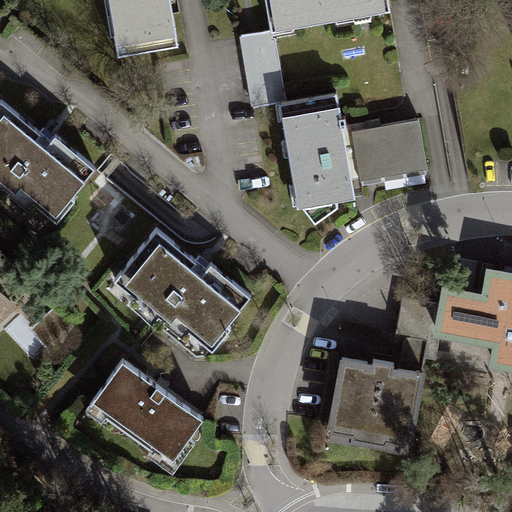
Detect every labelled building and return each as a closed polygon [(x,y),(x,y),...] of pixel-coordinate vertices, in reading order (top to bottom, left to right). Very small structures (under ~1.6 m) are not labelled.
[(167,0),(105,0),(115,56),(176,46),(167,0)] [(386,0),(269,0),(274,29),(388,11),(386,0)] [(271,84),(271,97),(282,97),(283,34),(246,33),(246,84),(271,84)] [(5,98),(0,103),(0,185),(8,192),(13,187),(36,206),(42,199),(60,214),(102,164),(61,129),(55,136),(5,98)] [(336,98),(280,107),(297,200),(299,200),(315,220),(334,205),(332,197),(351,194),(349,177),(425,165),(417,117),(340,129),(336,98)] [(152,224),(110,271),(132,288),(126,295),(154,319),(159,314),(182,333),(188,326),(214,344),(232,324),(225,318),(246,293),(200,253),(195,259),(152,224)] [(511,273),(490,270),(486,294),(444,286),(441,302),(400,295),(393,332),(425,338),(422,356),(435,358),(440,328),(511,340),(511,273)] [(0,282),(0,316),(17,300),(0,282)] [(420,367),(336,354),(325,423),(351,427),(352,421),(384,426),(383,434),(409,438),(420,367)] [(119,355),(88,395),(166,455),(197,415),(119,355)] [(398,484),(377,483),(376,491),(397,493),(398,484)]
